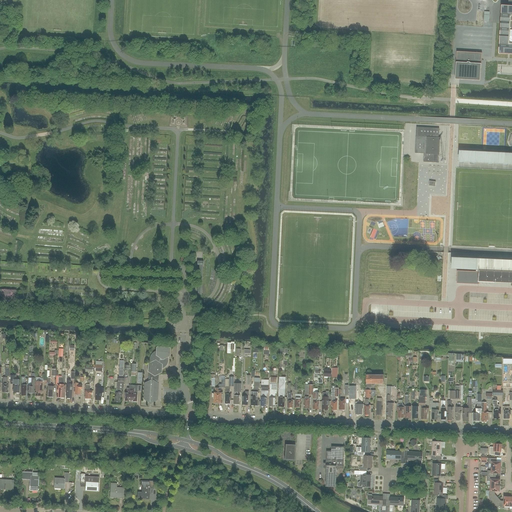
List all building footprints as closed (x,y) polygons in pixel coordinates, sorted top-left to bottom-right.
[(501,23),(499,54),(508,54),(510,55),(511,54),(511,0),(510,0),(511,6),(509,6),(502,5),(501,23)] [(482,53),(457,51),(455,79),(480,81),(482,53)] [(417,127),(415,153),(425,154),(424,157),(424,162),(439,163),(441,138),(439,138),(440,129),(417,127)] [(511,156),(458,154),(457,167),(511,169),(511,156)] [(511,259),(448,256),(447,269),(511,272),(511,259)] [(511,272),(481,271),(481,269),(478,268),(478,272),(457,271),(457,283),(479,284),(480,281),(489,282),(500,282),(511,283),(511,282),(511,272)] [(170,356),(170,348),(164,344),(156,347),(156,352),(155,353),(154,354),(153,354),(152,355),(152,356),(151,358),(151,359),(151,361),(151,362),(148,364),(148,372),(149,373),(149,381),(144,383),(144,400),(149,403),(152,403),(158,400),(159,384),(158,384),(159,374),(162,373),(162,368),(164,367),(165,366),(166,365),(166,364),(167,362),(167,361),(167,359),(167,358),(170,356)] [(330,371),(330,369),(324,368),(323,371),(324,371),(324,377),(331,377),(332,371),(330,371)] [(366,390),(371,390),(371,387),(372,387),(372,385),(374,385),(374,384),(384,384),(384,375),(372,375),(372,372),(367,372),(367,387),(366,387),(366,390)] [(19,386),(19,382),(19,379),(16,379),(16,375),(11,375),(11,383),(15,384),(15,386),(14,386),(13,393),(19,393),(20,386),(19,386)] [(123,389),(124,384),(124,383),(124,377),(118,377),(118,382),(117,382),(117,389),(116,389),(115,401),(116,402),(117,402),(118,402),(120,402),(120,397),(122,397),(122,389),(123,389)] [(261,392),(262,392),(261,406),(267,406),(267,402),(268,397),(266,397),(266,391),(269,391),(269,380),(262,380),(261,392)] [(252,392),(251,406),(252,406),(254,406),(256,406),(259,406),(260,406),(260,400),(258,400),(258,392),(260,392),(260,382),(255,382),(254,392),(252,392)] [(130,385),(129,389),(132,389),(131,401),(133,401),(134,402),(135,402),(136,402),(137,402),(138,394),(138,386),(130,385)] [(305,395),(304,408),(310,408),(310,405),(311,405),(311,398),(309,398),(309,395),(313,395),(313,385),(305,385),(305,395)] [(501,390),(501,386),(497,386),(497,390),(493,390),(493,395),(503,396),(503,390),(501,390)] [(97,388),(96,388),(95,400),(101,400),(101,397),(102,397),(102,394),(104,394),(104,390),(97,389),(97,388)] [(420,390),(419,401),(419,406),(422,406),(421,419),(427,419),(427,412),(429,413),(429,409),(426,409),(426,401),(425,401),(425,400),(427,401),(427,397),(423,397),(423,396),(427,396),(427,390),(420,390)] [(430,398),(430,401),(430,410),(432,410),(432,419),(438,420),(438,414),(439,414),(439,410),(437,410),(437,407),(440,407),(440,403),(433,403),(433,398),(430,398)] [(499,407),(497,407),(497,405),(498,405),(498,400),(493,400),(493,405),(494,405),(494,418),(500,418),(500,414),(501,414),(501,410),(499,410),(499,407)] [(363,409),(364,403),(363,403),(362,404),(360,404),(360,402),(356,402),(355,408),(356,408),(356,414),(362,415),(363,409)] [(482,402),(477,402),(477,409),(478,410),(478,413),(474,413),(474,421),(477,421),(477,422),(479,422),(479,421),(480,421),(480,413),(482,413),(482,410),(482,402)] [(358,455),(364,456),(365,456),(365,452),(370,453),(370,438),(362,438),(361,452),(358,451),(358,455)] [(442,459),(442,456),(441,456),(441,442),(433,442),(432,456),(435,456),(435,459),(442,459)] [(490,454),(501,456),(502,452),(501,451),(502,444),(494,444),(494,447),(490,447),(490,454)] [(285,460),(295,460),(296,445),(286,445),(285,460)] [(344,466),(345,447),(332,447),(332,451),(327,451),(326,465),(327,465),(326,486),(336,487),(337,466),(344,466)] [(405,457),(405,450),(401,450),(401,451),(387,450),(387,459),(401,460),(401,457),(405,457)] [(405,450),(405,457),(408,457),(408,460),(422,461),(423,452),(409,452),(409,450),(405,450)] [(360,468),(360,471),(367,472),(367,468),(371,468),(372,456),(365,456),(364,456),(363,468),(360,468)] [(492,467),(501,468),(501,462),(497,462),(497,458),(489,458),(488,464),(492,464),(492,467)] [(439,476),(439,480),(446,480),(446,476),(441,476),(441,469),(445,469),(445,464),(442,464),(433,464),(433,476),(439,476)] [(501,468),(492,467),(491,471),(488,470),(488,476),(496,476),(496,473),(501,474),(501,468)] [(367,472),(360,471),(355,471),(355,475),(361,475),(360,482),(359,482),(358,483),(358,486),(359,487),(370,487),(371,475),(366,475),(367,472)] [(38,491),(39,476),(33,476),(33,472),(23,472),(22,479),(31,480),(31,482),(30,482),(30,487),(30,490),(29,490),(29,491),(32,491),(37,491),(38,491)] [(69,483),(69,473),(64,473),(64,478),(55,478),(55,489),(65,489),(65,484),(64,484),(64,482),(69,483)] [(86,486),(85,490),(98,491),(99,483),(85,482),(85,474),(81,474),(81,483),(84,483),(83,486),(86,486)] [(496,476),(488,476),(487,481),(491,481),(491,485),(500,485),(500,480),(496,479),(496,476)] [(13,490),(14,480),(0,479),(0,487),(7,488),(6,489),(13,490)] [(446,484),(446,480),(439,480),(439,483),(435,483),(435,495),(441,495),(443,495),(444,483),(446,484)] [(153,489),(154,481),(150,481),(149,485),(142,485),(141,499),(150,500),(150,491),(149,491),(149,489),(153,489)] [(111,483),(111,487),(110,497),(120,498),(123,498),(124,488),(117,487),(117,483),(111,483)] [(489,498),(493,502),(498,497),(495,494),(495,491),(500,491),(500,485),(491,485),(490,490),(489,490),(489,498)] [(386,511),(386,499),(383,499),(383,497),(372,496),(372,495),(369,495),(369,504),(382,505),(382,510),(386,511)] [(448,496),(443,495),(441,495),(441,499),(437,499),(437,511),(445,511),(446,499),(448,499),(448,496)] [(386,499),(386,511),(385,511),(389,511),(390,505),(404,506),(404,498),(390,497),(390,500),(386,499)] [(498,497),(493,502),(497,506),(504,507),(504,506),(510,506),(510,497),(504,497),(504,501),(501,501),(498,497)] [(419,511),(420,500),(411,500),(410,511),(419,511)]
